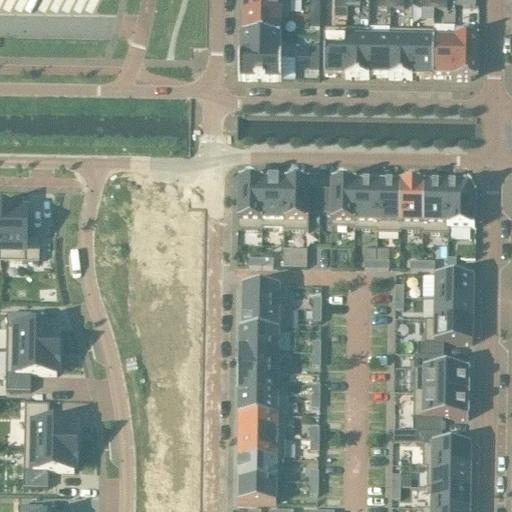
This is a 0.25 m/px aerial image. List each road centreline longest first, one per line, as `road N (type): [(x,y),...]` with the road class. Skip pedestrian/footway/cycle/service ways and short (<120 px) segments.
road 1 (residential): [(494,162),(487,511)]
road 2 (residential): [(214,163),(209,511)]
road 3 (residential): [(93,168),(86,265),(122,413),(126,511)]
road 4 (tertiary): [(494,110),(213,98)]
road 5 (tertiary): [(214,163),(494,162)]
road 6 (tertiary): [(93,168),(214,163)]
road 7 (tertiary): [(121,92),(0,90)]
